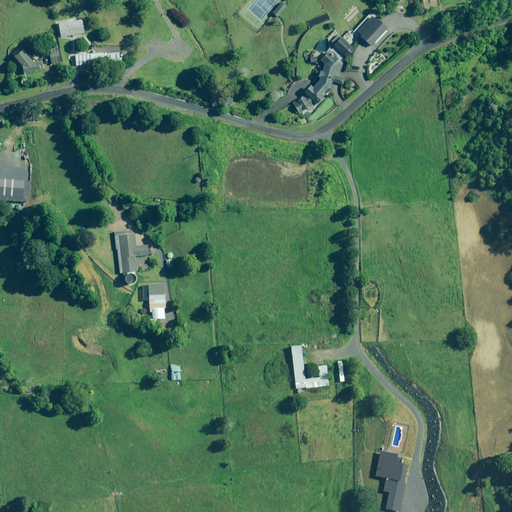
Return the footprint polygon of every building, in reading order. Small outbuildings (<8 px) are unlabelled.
[(286,6),(280,2),(272,14),(278,18),(286,6)] [(359,35),(358,37),(369,47),(385,28),(370,15),(356,32),(359,35)] [(81,19),(56,23),(58,37),(83,33),(81,19)] [(334,29),(327,37),(328,45),(329,48),(331,46),(345,58),(353,49),(340,38),(334,29)] [(59,62),(57,47),(47,49),(50,64),(59,62)] [(21,66),(20,66),(21,74),(42,69),(40,61),(33,63),(19,48),(11,56),(21,66)] [(37,49),(30,57),(35,61),(41,53),(37,49)] [(320,57),(308,57),(308,63),(320,63),(322,65),(320,72),(317,71),(315,77),(318,78),(303,93),(305,94),(290,103),(297,114),(314,103),(331,82),(342,84),(343,79),(332,76),(332,75),(344,64),(329,49),(320,57)] [(119,52),(74,55),(74,65),(120,62),(119,52)] [(0,195),(23,197),(24,181),(0,179),(0,195)] [(134,245),(132,231),(112,233),(116,274),(134,272),(133,257),(148,256),(147,244),(134,245)] [(164,284),(140,284),(141,301),(147,301),(147,312),(150,312),(151,320),(164,319),(164,284)] [(328,385),(326,365),(316,366),(318,378),(303,379),(299,346),(289,347),(294,388),(328,385)] [(394,483),(375,478),(371,492),(403,500),(413,464),(400,461),(394,483)]
